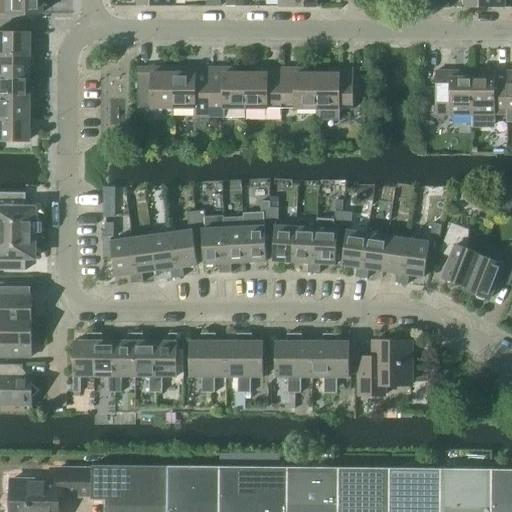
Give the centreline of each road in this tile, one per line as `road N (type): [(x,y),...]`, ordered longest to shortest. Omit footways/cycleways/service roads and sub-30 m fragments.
road 1 (residential): [(511,361),(434,319),(401,312),(75,306),(66,286),(67,54),(88,26)]
road 2 (residential): [(354,31),(88,26)]
